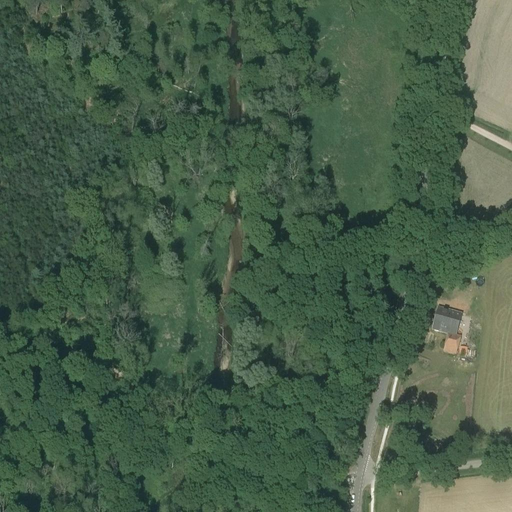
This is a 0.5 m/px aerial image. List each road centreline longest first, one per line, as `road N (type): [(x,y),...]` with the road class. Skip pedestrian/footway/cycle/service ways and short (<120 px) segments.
road 1 (secondary): [(360,468),(414,263),(434,39),(449,0)]
road 2 (track): [(356,480),(194,438),(114,439),(0,392)]
road 3 (unclassified): [(360,468),(388,473),(511,460)]
